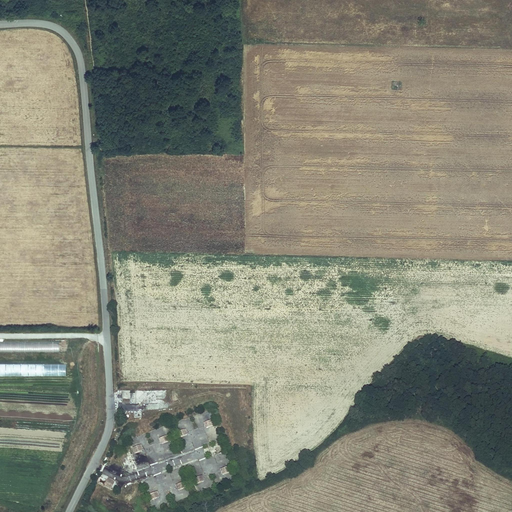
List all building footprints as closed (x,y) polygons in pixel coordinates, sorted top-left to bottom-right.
[(0,353),(59,353),(59,342),(0,341),(0,353)] [(204,422),(206,428),(214,425),(212,419),(204,422)] [(177,432),(179,438),(188,435),(186,429),(177,432)] [(159,439),(161,444),(169,441),(167,435),(159,439)] [(132,448),(134,454),(143,450),(141,445),(132,448)] [(220,469),(222,475),(231,472),(229,466),(220,469)] [(222,476),(225,483),(233,480),(230,473),(222,476)] [(194,479),(196,485),(204,482),(202,476),(194,479)] [(104,487),(111,490),(115,482),(108,478),(104,487)] [(176,485),(178,491),(186,488),(184,482),(176,485)] [(149,495),(151,501),(159,497),(157,492),(149,495)]
